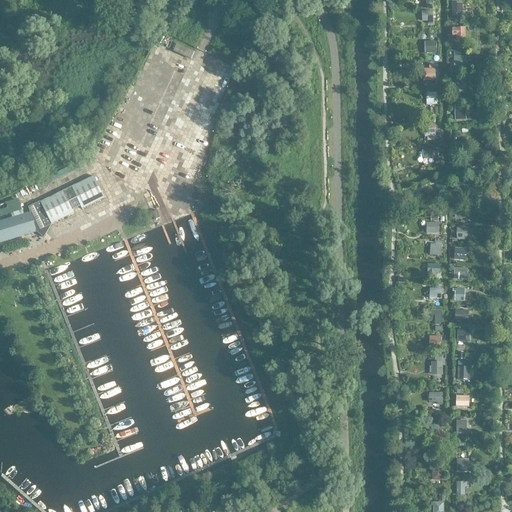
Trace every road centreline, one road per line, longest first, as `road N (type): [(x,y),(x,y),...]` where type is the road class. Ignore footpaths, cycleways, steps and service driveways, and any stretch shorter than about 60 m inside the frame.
road 1 (unclassified): [(308,0),(333,43),(345,463)]
road 2 (unknown): [(319,339),(274,224),(287,175),(271,139),(286,112),(316,94),(318,66)]
